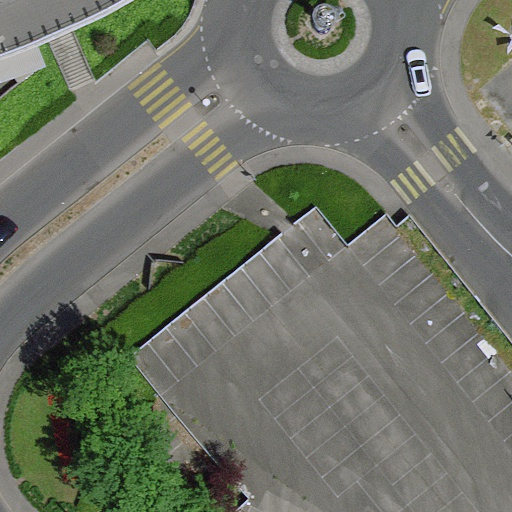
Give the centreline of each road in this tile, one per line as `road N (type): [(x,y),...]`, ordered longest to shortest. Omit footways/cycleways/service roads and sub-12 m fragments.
road 1 (unclassified): [(0,329),(224,140),(288,103)]
road 2 (unclassified): [(240,32),(0,226)]
road 3 (unclassified): [(288,103),(335,112),(380,94),(411,49),(410,0)]
